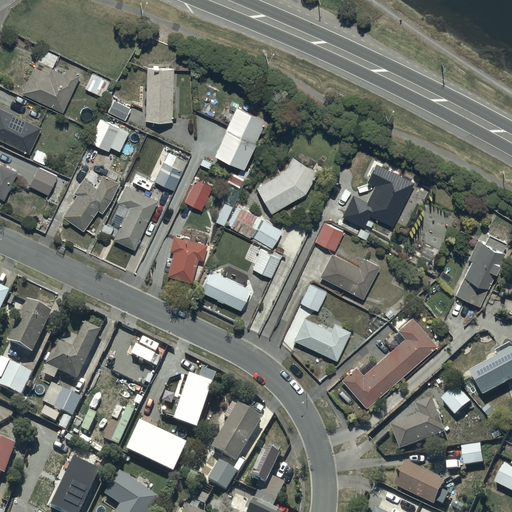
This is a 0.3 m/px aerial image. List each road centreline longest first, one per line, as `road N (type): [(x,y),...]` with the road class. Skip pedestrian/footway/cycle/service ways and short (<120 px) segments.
road 1 (residential): [(0,238),(257,362),(285,384),(320,451),(322,511)]
road 2 (trunk): [(511,139),(217,0)]
